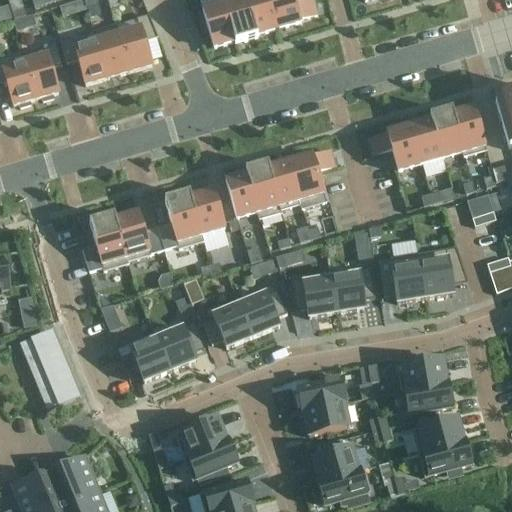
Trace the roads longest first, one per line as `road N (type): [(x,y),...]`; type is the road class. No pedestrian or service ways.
road 1 (residential): [(511,32),(211,120)]
road 2 (residential): [(26,174),(105,414)]
road 3 (residential): [(250,382),(292,366),(430,346),(471,332)]
road 4 (residential): [(211,120),(26,174)]
road 5 (residential): [(105,414),(126,428),(150,426),(250,382)]
road 6 (residential): [(250,382),(289,511)]
road 7 (residential): [(161,0),(211,120)]
road 8 (residential): [(471,332),(503,456)]
road 9 (residential): [(105,414),(5,454),(0,440)]
